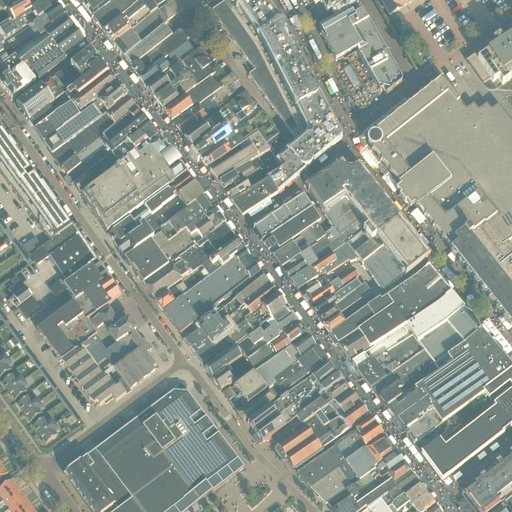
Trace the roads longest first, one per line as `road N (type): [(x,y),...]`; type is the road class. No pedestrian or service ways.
road 1 (residential): [(0,106),(180,365)]
road 2 (unclassified): [(314,511),(180,365)]
road 3 (unclassified): [(93,429),(28,339),(68,301)]
